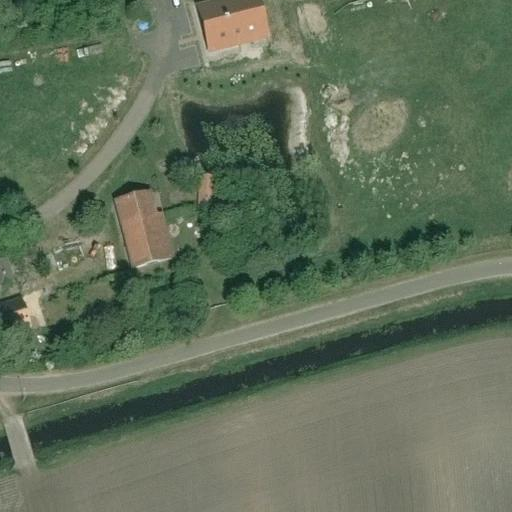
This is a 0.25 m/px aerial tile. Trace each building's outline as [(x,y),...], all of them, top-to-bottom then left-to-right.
[(248,35),(264,31),(256,0),(230,0),(230,3),(223,5),(222,2),(197,9),(208,54),(250,43),(248,35)] [(116,204),(134,270),(171,260),(160,217),(154,218),(148,195),(116,204)] [(0,287),(14,284),(6,261),(0,262),(0,287)] [(180,283),(162,286),(163,296),(182,294),(180,283)] [(13,336),(31,330),(20,298),(0,304),(0,346),(15,342),(13,336)]
